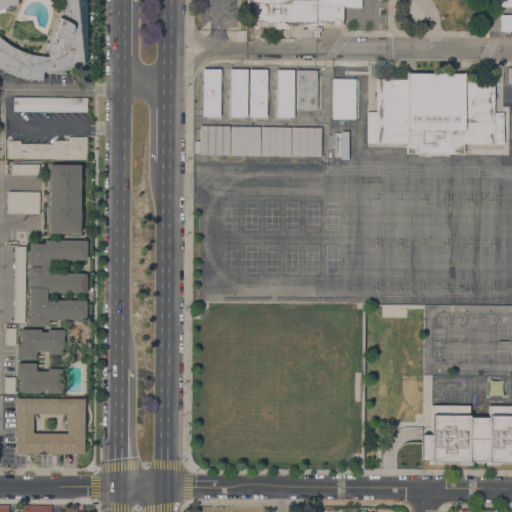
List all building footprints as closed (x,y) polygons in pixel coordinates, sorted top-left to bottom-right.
[(79,66),(76,67),(70,69),(57,71),(50,71),(42,71),(42,80),(38,80),(30,79),(30,80),(28,79),(21,77),(13,75),(5,71),(0,68),(0,38),(5,43),(15,48),(24,52),(34,55),(41,56),(47,56),(47,47),(47,39),(49,31),(53,23),(60,10),(61,5),(61,0),(17,0),(17,2),(17,4),(7,5),(7,8),(4,8),(5,12),(0,12),(0,0),(76,0),(81,50),(82,58),(82,60),(83,61),(84,62),(79,66)] [(246,0),(246,3),(250,3),(250,26),(314,26),(314,25),(342,25),(342,7),(360,7),(360,0),(246,0)] [(511,31),(499,31),(499,15),(511,15),(511,31)] [(202,69),(219,69),(219,117),(201,116),(202,69)] [(230,69),(246,69),(246,117),(230,116),(230,69)] [(249,69),(266,69),(266,117),(248,117),(249,69)] [(277,69),(293,69),(293,117),(277,117),(277,69)] [(297,70),(316,70),(316,110),(296,110),(297,70)] [(406,153),(406,143),(366,143),(366,112),(376,112),(377,79),(406,79),(406,73),(463,74),(463,80),(492,80),(492,112),(503,113),(502,143),(463,143),(463,154),(406,153)] [(354,79),(331,78),(330,118),(353,119),(354,79)] [(14,111),(13,111),(13,97),(87,97),(87,112),(14,111)] [(199,125),(229,125),(228,155),(199,155),(199,125)] [(230,126),(259,126),(259,155),(229,155),(230,126)] [(260,127),(289,127),(289,156),(260,156),(260,127)] [(291,127),(320,127),(320,156),(291,156),(291,127)] [(67,137),(70,137),(74,137),(86,138),(86,159),(85,159),(6,158),(6,140),(20,140),(20,143),(53,144),(53,140),(67,140),(67,137)] [(48,164),(77,164),(77,163),(81,163),(80,171),(79,171),(79,172),(80,172),(80,192),(79,192),(78,193),(81,193),(81,204),(78,204),(78,205),(80,205),(80,225),(78,225),(78,226),(80,226),(80,234),(69,234),(70,233),(67,233),(58,233),(56,233),(56,234),(46,233),(46,227),(47,227),(48,164)] [(38,165),(38,176),(11,175),(11,165),(38,165)] [(38,192),(38,215),(6,214),(6,192),(38,192)] [(41,267),(29,267),(29,291),(85,292),(85,291),(86,291),(86,273),(83,273),(48,272),(48,265),(48,259),(86,260),(86,241),(85,241),(85,240),(44,240),(44,244),(39,244),(39,239),(35,239),(35,240),(29,240),(29,265),(41,265),(41,267)] [(13,246),(25,246),(24,323),(12,323),(13,246)] [(29,325),(46,325),(46,324),(47,324),(47,319),(81,319),(81,318),(84,318),(84,302),(83,302),(83,301),(46,301),(45,292),(29,291),(29,325)] [(4,328),(15,329),(15,346),(3,346),(4,328)] [(63,349),(60,349),(60,354),(48,354),(48,351),(35,351),(35,359),(16,359),(16,345),(19,345),(19,343),(20,343),(20,336),(16,336),(16,330),(40,330),(40,332),(46,332),(46,329),(63,330),(63,349)] [(62,393),(46,393),(46,390),(39,390),(39,392),(19,392),(19,391),(16,391),(16,385),(19,385),(19,379),(18,379),(18,377),(16,377),(16,363),(34,363),(34,371),(47,371),(47,369),(60,369),(60,373),(62,373),(62,393)] [(3,377),(14,377),(14,394),(3,394),(3,377)] [(83,399),(83,430),(83,432),(83,454),(78,454),(62,454),(52,454),(36,453),(25,453),(15,453),(15,398),(83,399)] [(511,462),(498,462),(498,465),(484,465),(485,460),(470,460),(470,465),(457,465),(457,462),(441,462),(441,464),(427,464),(427,460),(420,460),(421,434),(430,434),(431,405),(468,405),(468,417),(488,417),(488,405),(511,405),(511,462)]
